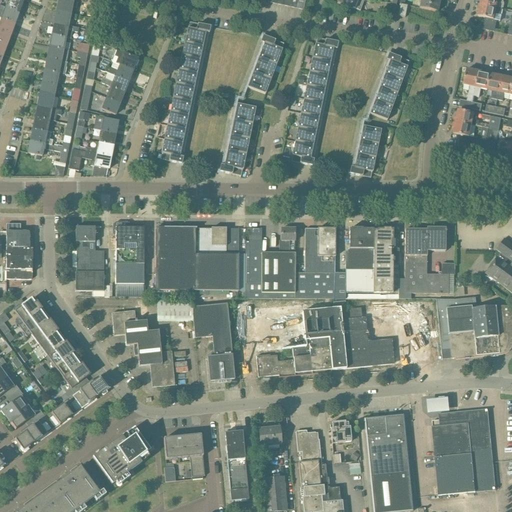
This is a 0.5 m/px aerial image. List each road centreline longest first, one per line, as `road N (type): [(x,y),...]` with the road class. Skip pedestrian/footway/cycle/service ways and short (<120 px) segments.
road 1 (residential): [(205,409),(511,385)]
road 2 (residential): [(152,0),(452,45)]
road 3 (residential): [(48,188),(51,295),(138,410)]
road 4 (residential): [(428,191),(255,188)]
road 5 (residential): [(138,410),(37,487)]
road 6 (residential): [(255,188),(129,187)]
